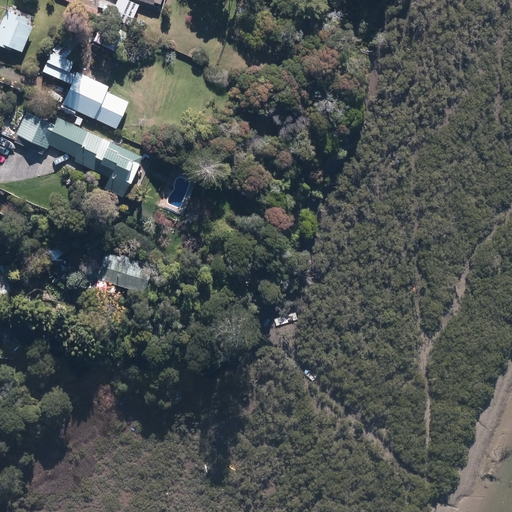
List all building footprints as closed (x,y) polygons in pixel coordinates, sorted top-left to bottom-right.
[(27,19),(6,11),(1,25),(0,24),(0,44),(20,52),(30,26),(25,24),(27,19)] [(104,21),(94,41),(120,54),(129,34),(104,21)] [(51,53),(43,70),(72,83),(63,103),(114,126),(126,102),(105,92),(108,86),(68,68),(71,62),(51,53)] [(27,111),(16,132),(47,147),(49,143),(110,173),(105,183),(123,192),(140,157),(57,117),(54,124),(27,111)] [(149,265),(105,252),(98,275),(94,274),(90,286),(112,292),(115,282),(141,290),(149,265)] [(3,265),(0,265),(0,291),(9,289),(3,265)]
